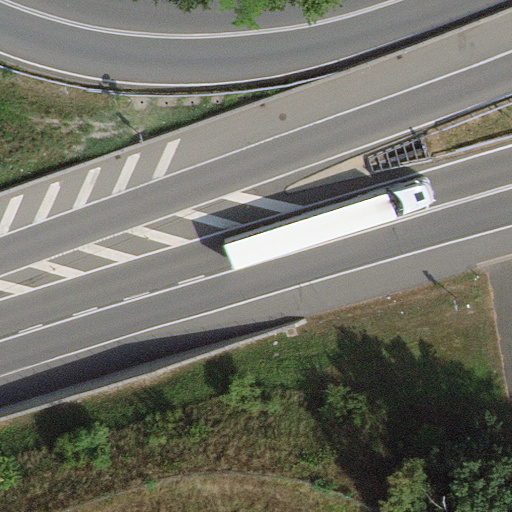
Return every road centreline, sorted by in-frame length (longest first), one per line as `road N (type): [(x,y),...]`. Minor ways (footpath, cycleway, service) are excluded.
road 1 (trunk): [(511,71),(0,259)]
road 2 (motorway): [(0,331),(277,231),(511,166)]
road 3 (trunk): [(0,352),(511,204)]
road 4 (secondary): [(399,0),(305,26),(195,37),(85,28),(0,1)]
